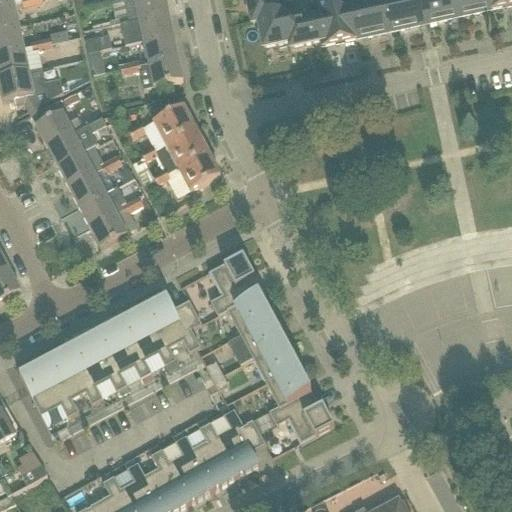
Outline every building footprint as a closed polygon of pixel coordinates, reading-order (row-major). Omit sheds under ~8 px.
[(0,0),(0,11),(16,8),(23,6),(22,2),(27,1),(27,0),(0,0)] [(27,1),(22,2),(23,6),(25,13),(33,11),(31,0),(27,1)] [(31,0),(33,11),(44,9),(42,0),(31,0)] [(145,0),(136,2),(136,1),(133,1),(124,3),(127,22),(111,25),(112,30),(121,28),(130,26),(139,24),(139,25),(169,19),(164,0),(145,0)] [(246,0),(253,27),(259,26),(259,25),(274,22),(273,17),(269,0),(246,0)] [(418,0),(391,0),(382,2),(389,36),(424,28),(418,0)] [(454,0),(418,0),(424,28),(459,20),(454,0)] [(488,0),(454,0),(459,20),(492,13),(488,0)] [(511,0),(488,0),(492,13),(511,8),(511,0)] [(389,36),(382,2),(349,9),(357,43),(389,36)] [(0,11),(0,35),(20,31),(16,8),(0,11)] [(349,9),(317,16),(323,45),(322,45),(323,50),(357,43),(349,9)] [(259,25),(259,26),(264,51),(289,46),(291,52),(322,45),(323,45),(317,16),(308,18),(310,25),(287,30),(284,15),(273,17),(274,22),(259,25)] [(126,51),(144,47),(174,41),(169,19),(139,25),(139,24),(130,26),(121,28),(126,51)] [(0,58),(25,53),(20,31),(0,35),(0,58)] [(148,69),(178,63),(174,41),(144,47),(148,69)] [(89,58),(103,55),(100,42),(86,46),(89,58)] [(51,43),(42,45),(44,55),(54,53),(51,43)] [(44,55),(42,45),(32,47),(34,57),(44,55)] [(25,53),(0,58),(0,82),(30,76),(25,53)] [(144,95),(156,92),(184,86),(178,63),(148,69),(142,71),(140,65),(130,67),(133,78),(140,76),(144,95)] [(123,80),(133,78),(130,67),(121,69),(123,80)] [(106,78),(104,70),(92,73),(94,81),(106,78)] [(0,82),(0,91),(3,107),(15,105),(16,112),(17,112),(17,111),(25,109),(29,117),(51,106),(64,98),(63,96),(61,89),(60,84),(46,88),(42,73),(30,76),(0,82)] [(67,111),(79,105),(76,99),(64,105),(67,111)] [(62,117),(62,118),(56,107),(43,114),(31,120),(47,152),(84,133),(79,123),(68,128),(62,117)] [(197,135),(184,112),(153,128),(166,151),(197,135)] [(47,152),(58,172),(96,152),(96,153),(99,151),(92,138),(107,131),(103,123),(88,131),(84,133),(47,152)] [(134,144),(146,138),(142,129),(129,135),(134,144)] [(154,152),(141,159),(145,166),(146,167),(157,161),(164,174),(165,174),(166,175),(168,178),(178,173),(209,158),(197,135),(166,151),(156,156),(154,152)] [(96,152),(58,172),(69,192),(103,175),(100,170),(104,168),(96,153),(96,152)] [(178,173),(191,198),(221,182),(209,158),(178,173)] [(109,165),(114,175),(123,170),(118,161),(109,165)] [(109,165),(104,168),(100,170),(103,175),(105,179),(107,178),(114,175),(109,165)] [(164,174),(152,180),(156,187),(158,191),(169,185),(171,184),(168,178),(166,175),(165,174),(164,174)] [(105,179),(103,175),(69,192),(79,213),(105,199),(116,194),(107,178),(105,179)] [(116,219),(105,199),(79,213),(90,233),(116,219)] [(140,202),(131,206),(135,215),(144,211),(142,206),(140,202)] [(146,204),(142,206),(144,211),(151,225),(157,223),(146,204)] [(136,216),(130,206),(124,209),(121,211),(124,215),(127,220),(136,216)] [(128,240),(127,240),(116,219),(90,233),(101,254),(128,240)] [(0,256),(0,281),(10,276),(0,256)] [(244,260),(210,277),(223,301),(211,307),(218,321),(228,316),(228,315),(259,299),(251,283),(255,281),(247,266),(244,260)] [(0,307),(21,296),(10,276),(0,281),(0,307)] [(259,299),(228,315),(228,316),(241,340),(272,323),(259,299)] [(167,301),(142,314),(164,355),(169,352),(170,353),(183,346),(190,358),(201,353),(192,335),(202,330),(195,316),(190,306),(189,307),(174,314),(167,301)] [(176,366),(170,353),(169,352),(164,355),(142,314),(118,327),(140,368),(145,365),(145,366),(159,359),(165,371),(176,366)] [(254,364),(285,347),(272,323),(241,340),(254,364)] [(121,378),(121,379),(135,372),(141,384),(152,378),(145,366),(145,365),(140,368),(118,327),(93,340),(115,381),(121,378)] [(128,391),(121,379),(121,378),(115,381),(93,340),(69,353),(91,394),(96,391),(97,392),(110,385),(117,397),(119,396),(127,392),(128,391)] [(266,388),(298,372),(285,347),(254,364),(266,388)] [(91,394),(69,353),(44,366),(66,407),(72,404),(72,405),(86,398),(92,410),(103,404),(97,392),(96,391),(91,394)] [(176,365),(176,366),(166,371),(169,377),(179,372),(176,365)] [(44,366),(19,379),(42,421),(61,411),(68,423),(79,417),(72,405),(72,404),(66,407),(44,366)] [(213,385),(223,380),(217,368),(207,373),(213,385)] [(279,413),(311,396),(298,372),(266,388),(279,412),(279,413)] [(152,379),(142,384),(145,390),(155,385),(152,379)] [(223,380),(213,385),(220,398),(230,393),(223,380)] [(119,396),(122,402),(130,397),(127,392),(119,396)] [(279,412),(270,417),(277,431),(289,425),(301,448),(335,431),(331,424),(323,409),(319,411),(311,396),(279,413),(279,412)] [(227,409),(220,413),(225,421),(231,417),(227,409)] [(0,446),(16,438),(2,410),(0,411),(0,446)] [(231,433),(218,441),(213,444),(236,485),(260,471),(252,457),(266,450),(260,440),(253,426),(244,431),(235,415),(231,417),(225,421),(224,421),(231,433)] [(207,422),(196,428),(200,434),(210,429),(207,422)] [(218,441),(211,429),(210,429),(200,434),(207,447),(193,454),(194,455),(189,458),(211,499),(236,485),(213,444),(218,441)] [(172,441),(176,448),(186,442),(183,435),(172,441)] [(176,448),(163,455),(170,468),(164,471),(187,511),(211,499),(189,458),(194,455),(193,454),(187,442),(186,442),(176,448)] [(158,449),(148,455),(152,461),(162,456),(158,449)] [(170,468),(163,455),(152,461),(159,474),(145,481),(146,482),(140,485),(155,511),(187,511),(164,471),(170,468)] [(134,462),(124,468),(128,475),(138,469),(134,462)] [(128,475),(114,482),(122,495),(116,498),(123,511),(155,511),(140,485),(146,482),(145,481),(138,469),(128,475)] [(41,472),(22,482),(28,492),(48,481),(43,471),(41,472)] [(123,511),(116,498),(122,495),(114,482),(104,488),(111,501),(90,511),(123,511)] [(11,500),(0,505),(0,511),(10,511),(16,510),(11,500)]
